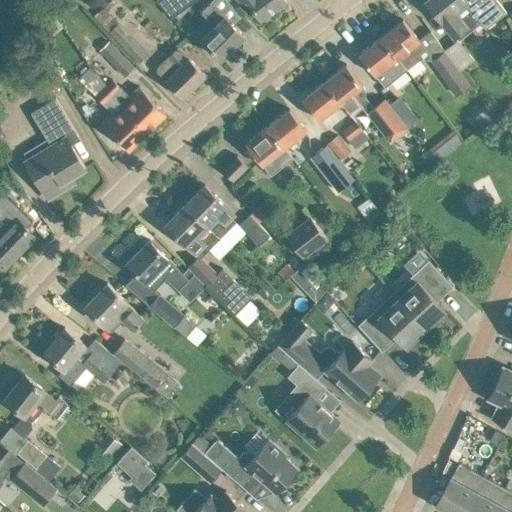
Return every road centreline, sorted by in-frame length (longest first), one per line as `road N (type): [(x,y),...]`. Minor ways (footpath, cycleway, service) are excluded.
road 1 (residential): [(0,319),(191,124),(347,0)]
road 2 (residential): [(400,511),(511,261)]
